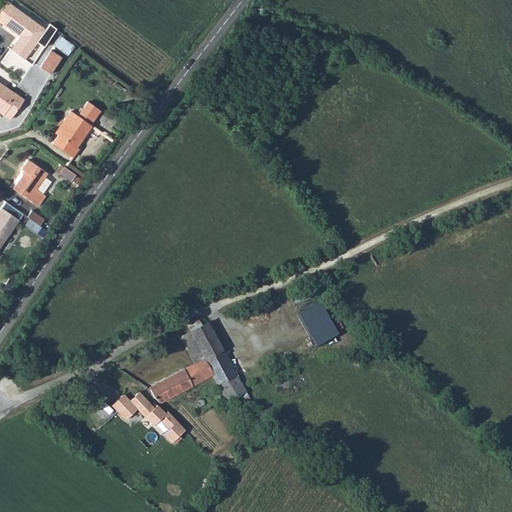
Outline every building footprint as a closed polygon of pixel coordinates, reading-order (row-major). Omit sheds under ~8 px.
[(16,27),(21,30),(15,36),(29,47),(47,25),(17,0),(5,0),(0,7),(0,13),(13,24),(15,23),(17,25),(16,27)] [(53,45),(68,55),(74,45),(60,35),(53,45)] [(15,36),(11,42),(24,53),(29,47),(15,36)] [(48,46),(37,63),(46,71),(58,53),(48,46)] [(0,108),(8,114),(22,96),(0,80),(0,108)] [(84,96),(81,100),(94,110),(97,106),(84,96)] [(73,141),(94,110),(81,100),(73,111),(67,105),(59,116),(63,119),(49,140),(69,153),(76,144),(73,141)] [(36,187),(47,170),(26,156),(19,166),(25,170),(14,186),(39,203),(46,193),(36,187)] [(70,180),(75,174),(63,165),(58,172),(70,180)] [(36,187),(46,193),(56,176),(47,170),(36,187)] [(0,207),(0,239),(16,219),(0,207)] [(32,208),(27,215),(39,223),(44,216),(32,208)] [(319,301),(297,314),(316,347),(338,335),(319,301)] [(208,323),(190,333),(208,365),(226,355),(208,323)] [(211,374),(208,365),(190,333),(180,338),(193,363),(148,387),(154,397),(159,402),(211,374)] [(208,365),(211,374),(227,402),(246,392),(226,355),(208,365)] [(184,431),(167,412),(165,413),(157,405),(154,408),(139,391),(129,401),(123,395),(111,406),(125,421),(135,412),(150,429),(153,427),(170,444),(184,431)]
